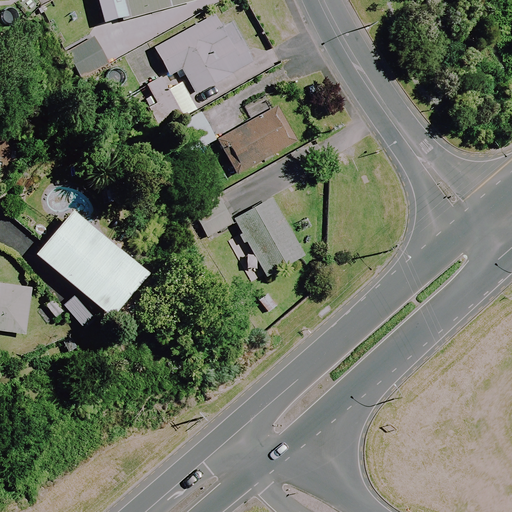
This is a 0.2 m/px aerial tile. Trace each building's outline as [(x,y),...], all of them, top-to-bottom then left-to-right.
[(198,3),(196,0),(96,0),(103,27),(198,3)] [(230,48),(214,18),(154,51),(169,78),(181,71),(195,96),(250,65),(238,44),(230,48)] [(108,65),(95,40),(68,54),(81,79),(108,65)] [(147,86),(153,96),(145,101),(162,129),(195,110),(181,85),(171,91),(163,77),(147,86)] [(247,111),(253,122),(217,142),(236,177),(290,147),(271,112),(265,101),(247,111)] [(215,142),(200,115),(176,128),(191,155),(215,142)] [(233,225),(220,201),(194,215),(208,239),(233,225)] [(303,258),(271,201),(234,222),(265,279),(303,258)] [(148,274),(72,212),(33,260),(108,322),(148,274)] [(30,290),(0,286),(0,335),(24,339),(30,290)]
